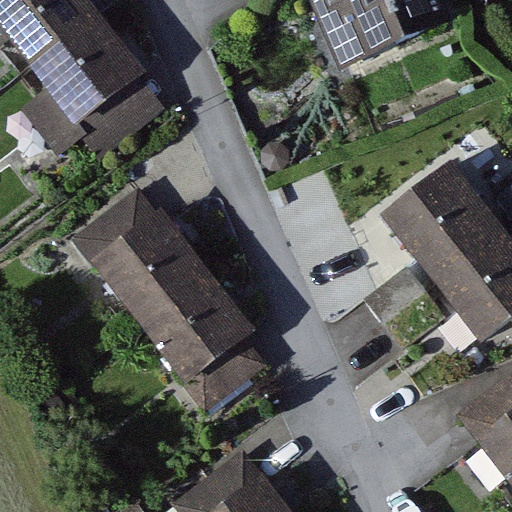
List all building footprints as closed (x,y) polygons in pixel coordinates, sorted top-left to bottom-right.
[(154,85),(84,0),(3,0),(0,3),(0,20),(94,134),(154,85)] [(444,0),(317,0),(349,83),(460,42),(444,0)] [(511,344),(511,243),(459,180),(399,229),(501,353),(511,344)] [(270,348),(167,224),(107,274),(210,398),(270,348)] [(511,436),(491,454),(511,480),(511,436)] [(287,511),(264,484),(229,511),(287,511)]
